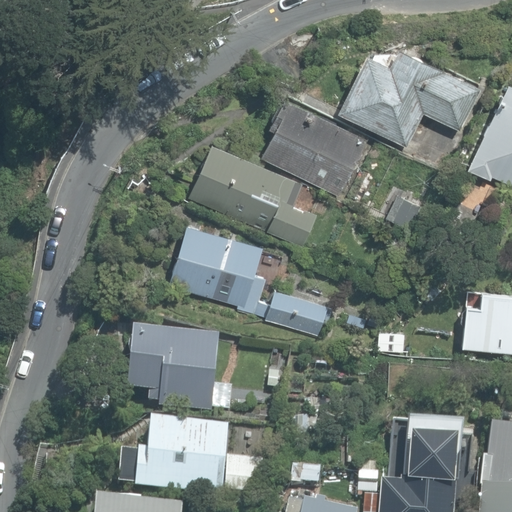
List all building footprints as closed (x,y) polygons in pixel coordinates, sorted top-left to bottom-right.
[(460,36),(462,54),(495,52),(494,33),(460,36)] [(337,104),(407,138),(423,105),(460,123),(480,80),(398,40),(389,57),(366,46),(337,104)] [(489,171),(511,181),(511,79),(504,76),(464,164),(488,174),(489,171)] [(261,157),(338,195),(366,139),(284,99),(281,105),(278,103),(270,119),(273,121),(268,130),(273,132),(261,157)] [(188,197),(302,246),(317,213),(303,207),(302,210),(293,206),(294,203),(287,200),(296,180),(211,143),(188,197)] [(410,231),(422,207),(394,194),(382,218),(410,231)] [(265,320),(318,336),(323,318),(327,319),(330,308),(326,307),(327,305),(273,289),(269,304),(259,301),(266,278),(253,274),(262,246),(186,223),(167,285),(266,315),(265,320)] [(459,343),(511,346),(511,289),(481,288),(480,301),(465,300),(465,303),(462,303),(459,343)] [(158,407),(212,412),(212,408),(230,409),(232,386),(213,384),(218,335),(133,328),(127,389),(149,391),(148,401),(159,402),(158,407)] [(377,348),(403,350),(404,334),(379,332),(377,348)] [(278,387),(280,370),(268,369),(267,386),(278,387)] [(511,511),(511,424),(502,424),(503,412),(491,410),(486,456),(489,457),(487,484),(481,483),(477,511),(511,511)] [(475,425),(393,418),(388,463),(405,465),(404,479),(382,477),(380,495),(366,494),(364,511),(452,511),(457,471),(470,472),(475,425)] [(134,487),(222,494),(222,490),(260,493),(263,459),(225,456),(227,425),(147,419),(145,449),(135,448),(135,451),(118,450),(116,482),(134,484),(134,487)] [(302,482),(304,463),(292,462),(290,482),(302,482)] [(375,492),(378,471),(359,469),(356,489),(375,492)] [(476,480),(462,479),(460,502),(473,503),(476,480)] [(358,511),(359,511),(325,503),(326,500),(304,494),(302,504),(288,501),(285,511),(358,511)] [(93,511),(181,511),(183,505),(95,496),(93,511)]
